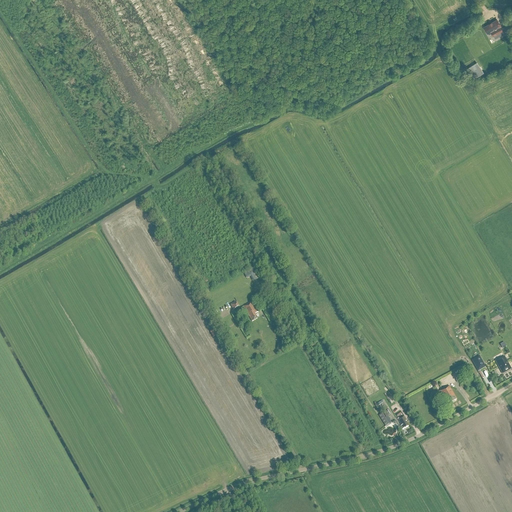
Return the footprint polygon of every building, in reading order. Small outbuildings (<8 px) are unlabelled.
[(499,36),(504,33),(503,30),(501,26),(502,26),(497,18),(483,26),(487,33),(491,31),(493,36),(497,34),(499,36)] [(461,54),(466,63),(471,60),(470,59),(473,58),(467,49),(461,53),(462,54),(461,54)] [(230,306),(233,311),(238,308),(235,303),(230,306)] [(243,307),(252,322),(257,319),(255,314),(257,313),(251,303),(243,307)] [(485,368),(479,357),(471,361),(477,372),(485,368)] [(496,362),(502,374),(511,370),(504,357),(496,362)] [(447,405),(456,400),(449,386),(439,392),(444,400),(447,405)] [(378,417),(385,427),(389,425),(382,415),(378,417)] [(404,417),(400,419),(399,420),(398,419),(397,419),(401,426),(400,427),(402,430),(404,429),(408,427),(405,422),(406,422),(404,417)]
